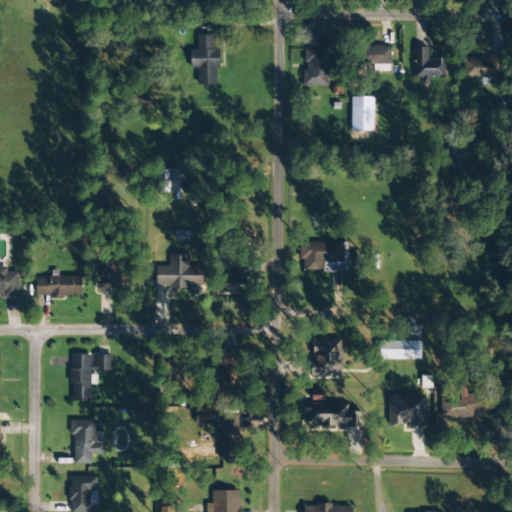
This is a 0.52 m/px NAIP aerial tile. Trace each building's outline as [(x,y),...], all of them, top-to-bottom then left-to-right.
[(197,85),(217,85),(216,49),(213,49),(213,35),(196,35),(197,50),(190,50),(190,69),(196,69),(197,85)] [(373,71),(389,72),(389,47),(364,46),(364,65),(373,65),(373,71)] [(444,78),(444,59),(427,59),(427,47),(413,48),(414,78),(444,78)] [(327,87),(328,49),(304,48),(303,86),(327,87)] [(463,59),(463,78),(501,77),(500,54),(487,55),(487,58),(463,59)] [(183,192),(183,169),(157,169),(158,192),(183,192)] [(343,262),(344,243),(299,242),(299,260),(303,260),(303,272),(323,273),(323,262),(343,262)] [(155,267),(155,287),(202,287),(201,266),(188,267),(188,255),(168,255),(168,266),(155,267)] [(0,293),(2,293),(2,297),(18,297),(17,272),(7,272),(7,267),(0,267),(0,293)] [(97,268),(98,289),(127,288),(127,276),(120,276),(120,267),(97,268)] [(243,296),(244,274),(225,273),(224,284),(215,283),(215,295),(243,296)] [(35,297),(80,296),(80,277),(35,278),(35,297)] [(310,376),(340,377),(341,340),(311,340),(310,376)] [(420,342),(378,341),(378,360),(420,360),(420,342)] [(222,347),(223,360),(214,361),(214,390),(239,390),(238,347),(222,347)] [(90,402),(90,372),(111,372),(111,355),(92,355),(70,355),(70,402),(90,402)] [(490,412),(489,394),(466,394),(465,386),(458,386),(458,398),(440,399),(441,418),(472,418),(472,412),(490,412)] [(388,426),(424,425),(424,395),(387,396),(388,426)] [(348,404),(302,404),(302,426),(360,427),(360,412),(347,412),(348,404)] [(218,424),(219,409),(194,409),(194,424),(218,424)] [(218,431),(219,460),(238,459),(238,419),(224,420),(224,431),(218,431)] [(72,464),(90,464),(90,454),(103,455),(103,433),(94,432),(94,421),(73,420),(72,464)] [(97,506),(96,476),(69,477),(69,511),(88,511),(88,506),(97,506)] [(238,511),(238,491),(211,491),(211,504),(205,504),(205,511),(238,511)]
